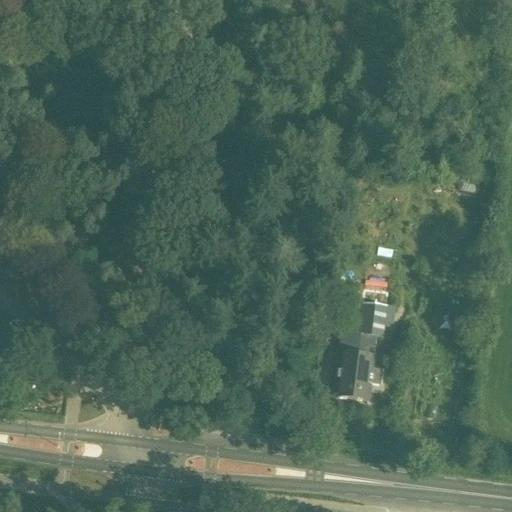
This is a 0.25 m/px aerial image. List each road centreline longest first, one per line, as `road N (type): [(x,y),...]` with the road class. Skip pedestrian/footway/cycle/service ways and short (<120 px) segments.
road 1 (track): [(189,0),(164,318),(143,434)]
road 2 (primary): [(147,456),(511,500)]
road 3 (track): [(98,389),(0,273)]
road 4 (primary): [(0,439),(147,456)]
